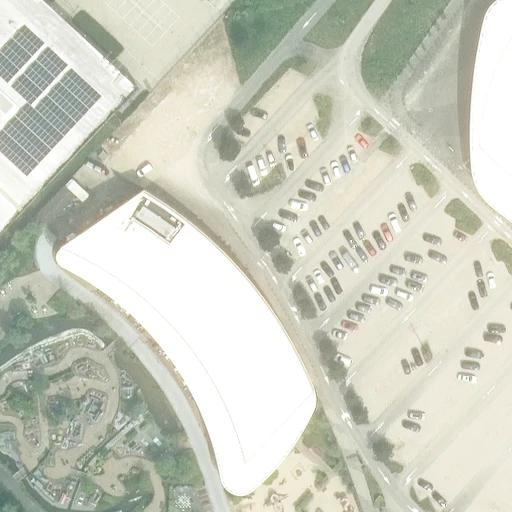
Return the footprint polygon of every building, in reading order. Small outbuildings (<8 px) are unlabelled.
[(0,0),(0,232),(136,86),(119,70),(112,64),(64,20),(49,5),(43,0),(0,0)] [(511,0),(480,0),(479,2),(473,13),(468,49),(465,76),(462,107),(462,136),(462,163),(467,181),(473,194),(482,203),(511,227),(511,177),(477,145),(477,131),(479,118),(481,105),(484,92),(488,79),(492,66),(498,54),(504,42),(511,30),(511,28),(511,0)] [(477,131),(477,145),(511,177),(511,28),(511,30),(504,42),(498,54),(492,66),(488,79),(484,92),(481,105),(479,118),(477,131)] [(280,424),(313,389),(303,364),(291,340),(277,317),(262,295),(245,274),(227,254),(207,236),(187,219),(165,203),(143,188),(59,246),(86,258),(111,273),(135,291),(157,310),(177,332),(195,355),(211,380),(224,406),(235,434),(243,462),(280,424)] [(86,258),(59,246),(51,251),(49,257),(49,261),(53,267),(61,270),(83,282),(108,300),(130,319),(149,340),(175,377),(187,399),(200,429),(207,447),(212,467),(216,480),(222,491),(232,496),(239,495),(252,484),(266,467),(279,450),(305,416),(310,403),(313,389),(243,462),(235,434),(224,406),(211,380),(195,355),(177,332),(157,310),(135,291),(111,273),(86,258)]
